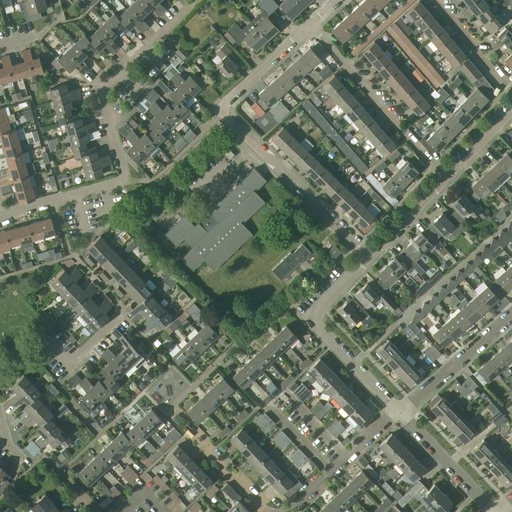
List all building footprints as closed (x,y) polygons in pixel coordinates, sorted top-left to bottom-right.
[(34,0),(26,3),(29,14),(26,15),(28,22),(26,22),(26,23),(42,18),(40,11),(47,9),(44,0),(34,0)] [(150,0),(136,0),(135,1),(147,14),(152,9),(159,17),(163,14),(150,0)] [(150,0),(163,14),(166,10),(159,2),(160,0),(150,0)] [(268,16),(274,11),(263,0),(260,0),(257,3),(268,16)] [(263,0),(274,11),(279,6),(273,0),(263,0)] [(303,7),(296,0),(284,0),(280,4),(292,17),(303,7)] [(369,0),(363,0),(358,5),(369,18),(378,9),(369,0)] [(385,0),(369,0),(378,9),(387,1),(385,0)] [(475,0),(469,6),(477,15),(488,5),(484,0),(475,0)] [(145,30),(148,27),(149,27),(141,19),(147,14),(135,1),(126,9),(145,30)] [(407,12),(415,21),(428,10),(420,1),(407,12)] [(399,15),(408,7),(404,3),(395,11),(399,15)] [(358,5),(349,13),(360,26),(369,18),(358,5)] [(477,15),(484,24),(496,13),(488,5),(477,15)] [(126,9),(118,18),(129,30),(134,25),(142,33),(145,30),(126,9)] [(435,19),(428,10),(415,21),(423,30),(435,19)] [(262,11),(251,21),(267,39),(278,29),(262,11)] [(390,23),(399,15),(395,11),(386,19),(390,23)] [(349,13),(340,21),(351,34),(360,26),(349,13)] [(504,23),(496,13),(484,24),(492,33),(504,23)] [(125,33),(129,30),(118,18),(114,14),(105,22),(114,32),(119,27),(125,33)] [(390,23),(386,19),(378,27),(381,31),(390,23)] [(443,29),(435,19),(423,30),(431,39),(443,29)] [(242,40),(245,37),(256,50),(267,39),(251,21),(242,29),(236,23),(227,31),(236,41),(240,38),(242,40)] [(351,34),(340,21),(331,30),(342,42),(351,34)] [(105,22),(96,30),(115,51),(119,48),(111,39),(117,34),(114,32),(105,22)] [(387,29),(391,34),(399,28),(395,23),(387,29)] [(372,39),(381,31),(378,27),(369,35),(372,39)] [(391,34),(396,39),(404,33),(399,28),(391,34)] [(451,38),(443,29),(431,39),(438,48),(451,38)] [(88,38),(99,51),(104,46),(112,54),(115,51),(96,30),(88,38)] [(408,37),(404,33),(396,39),(400,44),(408,37)] [(500,38),(504,42),(509,37),(505,34),(500,38)] [(84,35),(76,43),(85,53),(90,48),(95,54),(99,51),(88,38),(84,35)] [(363,47),(372,39),(369,35),(360,43),(363,47)] [(404,49),(411,42),(408,37),(400,44),(404,49)] [(459,47),(451,38),(438,48),(446,58),(459,47)] [(504,42),(500,38),(495,44),(498,48),(504,42)] [(362,52),(371,62),(383,51),(374,42),(362,52)] [(415,46),(411,42),(404,49),(408,53),(415,46)] [(87,55),(85,53),(76,43),(59,58),(58,56),(56,58),(51,63),(58,70),(63,66),(69,72),(75,67),(82,75),(89,69),(82,61),(87,55)] [(215,52),(222,59),(216,64),(228,76),(238,67),(234,63),(239,58),(225,43),(215,52)] [(355,55),(363,47),(360,43),(351,51),(355,55)] [(189,54),(181,46),(176,52),(183,59),(189,54)] [(415,46),(408,53),(411,58),(419,51),(415,46)] [(312,67),(321,59),(310,47),(301,56),(312,67)] [(467,56),(459,47),(446,58),(454,67),(467,56)] [(0,83),(43,71),(39,58),(32,60),(29,50),(27,51),(28,56),(26,56),(25,52),(21,52),(24,62),(12,66),(9,56),(6,57),(7,62),(5,63),(4,58),(0,59),(3,69),(0,69),(0,83)] [(371,62),(379,71),(391,60),(383,51),(371,62)] [(423,55),(419,51),(411,58),(415,62),(423,55)] [(427,60),(423,55),(415,62),(419,67),(427,60)] [(303,75),(312,67),(301,56),(293,63),(303,75)] [(182,60),(179,57),(171,64),(174,67),(182,60)] [(477,87),(487,96),(494,89),(468,58),(459,66),(477,88),(477,87)] [(379,71),(386,80),(398,69),(391,60),(379,71)] [(431,65),(427,60),(419,67),(423,71),(431,65)] [(295,83),(303,75),(293,63),(284,71),(295,83)] [(327,65),(318,73),(324,80),(333,72),(327,65)] [(431,65),(423,71),(427,76),(435,69),(431,65)] [(386,80),(394,89),(406,78),(398,69),(386,80)] [(438,73),(435,69),(427,76),(430,80),(438,73)] [(286,91),(295,83),(284,71),(276,79),(286,91)] [(184,80),(179,75),(177,72),(173,75),(192,96),(201,87),(190,75),(184,80)] [(430,80),(434,84),(441,77),(438,73),(430,80)] [(177,87),(172,92),(183,104),(184,103),(188,107),(196,100),(192,96),(173,75),(170,79),(177,87)] [(322,86),(330,95),(342,84),(334,75),(322,86)] [(445,81),(441,77),(434,84),(437,87),(445,81)] [(457,77),(453,81),(458,85),(462,81),(457,77)] [(414,87),(406,78),(394,89),(402,98),(414,87)] [(278,99),(286,91),(276,79),(267,87),(278,99)] [(170,89),(162,81),(158,84),(166,93),(170,89)] [(453,81),(448,86),(453,91),(458,85),(453,81)] [(53,101),(80,93),(79,88),(67,92),(65,84),(50,89),(53,101)] [(350,93),(342,84),(330,95),(338,103),(350,93)] [(269,107),(278,99),(267,87),(258,95),(269,107)] [(402,98),(410,107),(422,96),(414,87),(402,98)] [(441,103),(445,99),(449,95),(442,87),(437,92),(440,95),(436,98),(441,103)] [(480,108),(489,99),(487,96),(477,87),(477,88),(469,96),(480,108)] [(151,91),(150,91),(150,92),(157,99),(160,96),(153,89),(151,91)] [(188,107),(184,103),(183,104),(172,92),(169,95),(174,101),(169,106),(179,116),(188,107)] [(82,98),(80,93),(53,101),(56,112),(69,108),(69,109),(72,108),(70,101),(82,98)] [(357,102),(350,93),(338,103),(345,112),(357,102)] [(430,105),(422,96),(410,107),(418,116),(430,105)] [(469,96),(460,105),(472,116),(480,108),(469,96)] [(151,105),(144,97),(140,100),(147,108),(151,105)] [(274,116),(271,118),(276,123),(290,110),(278,98),(267,109),(274,116)] [(436,98),(431,104),(436,108),(441,103),(436,98)] [(306,109),(312,104),(308,100),(302,105),(306,109)] [(155,101),(151,105),(174,128),(183,120),(179,116),(169,106),(167,103),(162,109),(155,101)] [(258,117),(264,113),(255,101),(250,105),(258,117)] [(365,110),(357,102),(345,112),(353,121),(365,110)] [(306,109),(309,113),(315,108),(312,104),(306,109)] [(161,132),(165,136),(174,128),(151,105),(147,108),(154,115),(149,120),(161,133),(161,132)] [(463,125),(472,116),(460,105),(452,114),(463,125)] [(0,122),(14,118),(13,115),(6,117),(4,108),(0,109),(0,122)] [(69,108),(56,112),(60,124),(65,123),(65,122),(81,117),(80,113),(71,116),(69,109),(69,108)] [(315,108),(309,113),(313,117),(319,112),(315,108)] [(372,119),(365,110),(353,121),(361,129),(372,119)] [(313,117),(317,122),(323,116),(319,112),(313,117)] [(425,112),(421,116),(425,121),(430,117),(425,112)] [(452,114),(444,122),(455,134),(463,125),(452,114)] [(323,116),(317,122),(321,126),(327,121),(323,116)] [(420,125),(425,121),(421,116),(416,121),(420,125)] [(83,125),(81,117),(65,122),(65,123),(68,134),(95,126),(94,121),(83,125)] [(15,122),(14,118),(0,122),(0,134),(11,132),(11,131),(8,124),(15,122)] [(380,128),(372,119),(361,129),(368,138),(380,128)] [(135,128),(138,125),(133,120),(130,123),(135,128)] [(161,133),(149,120),(146,124),(151,130),(146,134),(146,135),(156,145),(165,136),(161,132),(161,133)] [(330,125),(327,121),(321,126),(324,130),(330,125)] [(433,128),(436,130),(447,142),(455,134),(444,122),(441,125),(438,123),(433,128)] [(330,125),(324,130),(328,135),(334,129),(330,125)] [(97,131),(95,126),(68,134),(71,145),(88,140),(86,134),(97,131)] [(279,145),(290,134),(282,127),(271,138),(279,145)] [(388,136),(380,128),(368,138),(376,147),(388,136)] [(328,135),(332,139),(338,134),(334,129),(328,135)] [(0,134),(0,139),(2,146),(18,142),(15,130),(11,131),(11,132),(0,134)] [(139,138),(132,130),(128,133),(147,153),(152,158),(160,150),(156,145),(146,135),(146,134),(145,132),(139,138)] [(427,140),(436,149),(438,151),(447,142),(436,130),(427,140)] [(152,158),(147,153),(128,133),(125,136),(132,144),(127,149),(138,162),(140,163),(144,164),(146,163),(152,158)] [(279,145),(287,153),(298,142),(290,134),(279,145)] [(338,134),(332,139),(336,143),(342,138),(338,134)] [(396,145),(388,136),(376,147),(384,156),(396,145)] [(336,143),(339,148),(346,142),(342,138),(336,143)] [(88,141),(88,140),(71,145),(75,157),(81,155),(96,150),(95,146),(87,148),(85,142),(88,141)] [(22,153),(18,142),(2,146),(5,158),(22,153)] [(296,162),(307,151),(298,142),(287,153),(296,162)] [(349,147),(346,142),(339,148),(343,152),(349,147)] [(225,144),(220,149),(223,153),(228,148),(225,144)] [(353,151),(349,147),(343,152),(347,157),(353,151)] [(400,154),(396,149),(387,158),(391,162),(400,154)] [(81,155),(84,166),(110,159),(109,154),(98,157),(96,150),(81,155)] [(296,162),(305,171),(316,159),(307,151),(296,162)] [(353,151),(347,157),(351,161),(357,156),(353,151)] [(510,172),(511,170),(511,156),(508,152),(499,160),(510,172)] [(25,165),(22,153),(5,158),(9,169),(25,165)] [(351,161),(355,165),(361,160),(357,156),(351,161)] [(112,164),(110,159),(84,166),(87,178),(103,174),(101,167),(112,164)] [(324,167),(316,159),(305,171),(313,179),(324,167)] [(365,164),(361,160),(355,165),(358,170),(365,164)] [(410,179),(418,171),(407,160),(399,168),(410,179)] [(510,172),(499,160),(490,169),(501,181),(510,172)] [(383,170),(387,166),(383,161),(379,165),(383,170)] [(368,168),(365,164),(358,170),(362,174),(368,168)] [(28,176),(25,165),(9,169),(12,181),(28,176)] [(378,174),(383,170),(379,165),(374,169),(378,174)] [(313,179),(321,187),(332,175),(324,167),(313,179)] [(184,239),(192,248),(181,258),(193,271),(204,260),(214,270),(253,234),(243,223),(265,202),(255,192),(266,181),(254,168),(209,212),(198,222),(194,226),(184,215),(164,233),(176,246),(184,239)] [(399,168),(391,177),(402,188),(410,179),(399,168)] [(490,169),(481,177),(492,189),(501,181),(490,169)] [(394,196),(402,188),(391,177),(387,180),(385,183),(382,179),(379,182),(370,172),(365,177),(385,198),(390,192),(394,196)] [(332,175),(321,187),(329,194),(340,183),(332,175)] [(32,187),(28,176),(12,181),(15,192),(32,187)] [(492,189),(481,177),(472,185),(483,197),(492,189)] [(329,194),(337,202),(348,190),(340,183),(329,194)] [(35,199),(32,187),(15,192),(19,204),(35,199)] [(346,210),(357,199),(348,190),(337,202),(346,210)] [(369,195),(374,199),(378,195),(373,191),(369,195)] [(477,213),(480,216),(482,219),(487,214),(483,209),(482,209),(477,203),(474,206),(463,194),(452,204),(463,215),(469,210),(474,216),(477,213)] [(374,199),(378,203),(382,199),(378,195),(374,199)] [(346,210),(355,219),(357,216),(366,207),(357,199),(346,210)] [(503,212),(504,212),(511,209),(511,203),(511,204),(510,200),(502,208),(503,212)] [(366,207),(357,216),(355,219),(364,227),(374,215),(366,207)] [(503,212),(502,208),(491,218),(497,225),(506,217),(504,212),(503,212)] [(444,235),(453,227),(453,226),(460,232),(464,228),(461,225),(462,224),(452,213),(448,217),(443,212),(433,222),(444,235)] [(50,217),(39,221),(43,237),(55,233),(50,217)] [(145,220),(140,225),(150,236),(155,230),(145,220)] [(39,221),(27,224),(32,240),(43,237),(39,221)] [(21,243),(32,240),(27,224),(16,228),(21,243)] [(16,228),(4,231),(9,247),(21,243),(16,228)] [(9,250),(9,247),(4,231),(0,232),(0,260),(1,260),(4,259),(2,252),(9,250)] [(503,248),(511,240),(509,236),(510,235),(506,233),(507,232),(501,231),(498,240),(497,242),(501,244),(500,245),(503,248)] [(424,252),(433,244),(437,240),(429,232),(425,236),(422,232),(413,240),(424,252)] [(87,248),(94,256),(108,244),(100,236),(87,248)] [(491,253),(495,257),(499,253),(495,249),(499,245),(502,248),(503,248),(500,245),(501,244),(497,242),(498,240),(493,239),(489,248),(489,250),(493,251),(491,253)] [(333,243),(330,240),(321,248),(325,252),(333,243)] [(403,256),(415,268),(414,269),(420,276),(425,271),(415,261),(424,252),(413,240),(404,249),(408,252),(403,256)] [(115,252),(108,244),(94,256),(102,264),(115,252)] [(303,244),(292,254),(290,252),(272,271),(282,281),(311,252),(303,244)] [(333,260),(342,251),(335,244),(326,253),(333,260)] [(484,247),(481,257),(480,258),(484,260),(487,257),(491,262),(495,257),(491,253),(493,251),(489,250),(489,248),(484,247)] [(122,260),(115,252),(102,264),(109,272),(122,260)] [(475,268),(484,260),(480,258),(481,257),(476,255),(472,265),(472,266),(475,268)] [(396,257),(387,265),(398,277),(405,270),(409,274),(414,269),(415,268),(403,256),(399,261),(396,257)] [(96,262),(92,258),(87,263),(91,266),(96,262)] [(130,267),(122,260),(109,272),(117,280),(130,267)] [(467,263),(463,273),(463,274),(467,275),(475,268),(472,266),(472,265),(467,263)] [(378,273),(382,277),(377,282),(384,290),(389,285),(398,277),(387,265),(378,273)] [(477,266),(475,268),(474,269),(480,275),(483,272),(477,266)] [(50,283),(58,291),(79,271),(75,267),(68,275),(63,270),(50,283)] [(137,275),(130,267),(117,280),(124,288),(137,275)] [(426,281),(431,286),(444,274),(439,269),(426,281)] [(511,285),(511,276),(505,269),(496,277),(507,290),(511,285)] [(58,291),(66,298),(79,286),(75,281),(82,275),(79,271),(58,291)] [(458,271),(455,281),(454,282),(458,284),(467,275),(463,274),(463,273),(458,271)] [(145,283),(137,275),(124,288),(132,295),(145,283)] [(449,292),(458,284),(454,282),(455,281),(450,279),(446,289),(446,290),(449,292)] [(413,293),(417,298),(431,286),(426,281),(413,293)] [(66,298),(73,306),(93,287),(90,283),(83,290),(79,286),(66,298)] [(153,291),(145,283),(132,295),(139,303),(149,294),(150,294),(153,291)] [(392,311),(397,306),(384,292),(380,296),(379,295),(368,283),(356,295),(368,308),(373,304),(375,306),(382,301),(392,312),(392,311)] [(487,285),(477,294),(488,306),(498,298),(487,285)] [(114,291),(117,294),(122,290),(119,286),(114,291)] [(73,306),(80,314),(94,301),(90,297),(97,291),(93,287),(73,306)] [(441,287),(438,297),(437,298),(441,299),(449,292),(446,290),(446,289),(441,287)] [(139,303),(135,307),(130,312),(129,313),(132,316),(139,310),(143,314),(157,302),(150,294),(149,294),(139,303)] [(488,306),(477,294),(469,301),(480,314),(488,306)] [(432,308),(441,299),(437,298),(438,297),(432,295),(429,305),(429,306),(432,308)] [(77,318),(84,326),(109,302),(105,299),(98,306),(94,301),(80,314),(81,314),(77,318)] [(480,314),(469,301),(460,309),(471,322),(480,314)] [(96,330),(109,317),(105,313),(112,306),(109,302),(84,326),(92,334),(96,330)] [(141,325),(144,329),(164,309),(157,302),(143,314),(148,319),(141,325)] [(348,302),(347,303),(338,311),(352,326),(359,319),(366,326),(374,319),(361,305),(355,310),(348,302)] [(402,302),(397,306),(403,312),(406,308),(407,307),(402,302)] [(424,303),(420,313),(420,314),(424,316),(432,308),(429,306),(429,305),(424,303)] [(130,312),(135,307),(131,304),(127,309),(130,312)] [(397,306),(392,311),(393,312),(390,315),(394,319),(397,316),(403,312),(397,306)] [(172,317),(164,309),(144,329),(147,332),(154,325),(159,330),(172,317)] [(471,322),(460,309),(451,317),(461,330),(471,322)] [(186,318),(190,314),(186,310),(182,314),(186,318)] [(424,316),(420,314),(420,313),(415,311),(412,320),(415,324),(424,316)] [(182,322),(186,318),(182,314),(178,318),(182,322)] [(53,319),(49,315),(44,320),(51,327),(57,322),(53,319)] [(451,317),(442,325),(453,338),(461,330),(451,317)] [(412,321),(408,325),(416,334),(420,330),(412,321)] [(177,326),(173,322),(164,331),(168,335),(177,326)] [(207,323),(198,331),(210,343),(219,335),(207,323)] [(411,338),(416,334),(408,325),(403,329),(411,338)] [(453,338),(442,325),(432,333),(443,346),(453,338)] [(288,345),(297,337),(286,326),(277,334),(288,345)] [(132,363),(141,355),(122,334),(122,335),(115,328),(111,332),(118,339),(119,339),(126,346),(121,351),(132,363)] [(164,339),(168,335),(164,331),(160,334),(164,339)] [(198,331),(189,340),(201,352),(210,343),(198,331)] [(279,354),(288,345),(277,334),(268,343),(279,354)] [(189,340),(181,348),(192,360),(201,352),(189,340)] [(377,351),(385,360),(397,349),(389,340),(377,351)] [(270,362),(279,354),(268,343),(259,351),(270,362)] [(433,345),(429,349),(437,358),(441,354),(433,345)] [(506,365),(511,359),(511,352),(505,345),(496,353),(506,365)] [(108,348),(105,351),(124,372),(132,363),(121,351),(116,356),(108,348)] [(192,360),(181,348),(171,357),(183,369),(192,360)] [(385,360),(394,369),(405,357),(397,349),(385,360)] [(437,358),(429,349),(424,353),(424,352),(417,358),(419,361),(426,355),(432,362),(437,358)] [(109,363),(104,367),(115,380),(124,372),(105,351),(101,355),(109,363)] [(261,371),(270,362),(259,351),(251,359),(261,371)] [(497,373),(506,365),(496,353),(487,361),(497,373)] [(308,357),(303,362),(307,366),(312,362),(308,357)] [(394,369),(402,377),(414,366),(405,357),(394,369)] [(307,370),(316,379),(328,367),(319,358),(307,370)] [(252,379),(261,371),(251,359),(242,368),(252,379)] [(488,381),(497,373),(487,361),(477,370),(488,381)] [(303,362),(298,366),(302,370),(307,366),(303,362)] [(422,375),(414,366),(402,377),(410,386),(422,375)] [(115,380),(104,367),(100,371),(106,377),(101,382),(110,392),(119,384),(115,380)] [(316,379),(324,388),(337,376),(328,367),(316,379)] [(243,388),(252,379),(242,368),(233,376),(243,388)] [(82,380),(75,373),(70,378),(77,385),(79,384),(87,392),(81,397),(80,396),(76,401),(93,418),(106,405),(101,400),(82,380)] [(290,374),(285,379),(289,383),(294,378),(290,374)] [(8,400),(12,403),(32,384),(23,375),(11,387),(16,392),(8,400)] [(331,395),(333,397),(345,385),(337,376),(324,388),(320,391),(321,393),(330,395),(331,395)] [(86,377),(82,380),(101,400),(110,392),(101,382),(99,380),(94,385),(86,377)] [(224,397),(233,388),(223,377),(213,386),(224,397)] [(473,390),(478,386),(470,377),(465,381),(473,390)] [(289,383),(285,379),(281,383),(285,387),(289,383)] [(468,394),(473,390),(465,381),(461,384),(468,394)] [(277,395),(277,394),(280,391),(272,382),(266,387),(275,396),(277,395)] [(54,395),(58,391),(50,383),(46,386),(54,395)] [(293,392),(297,397),(307,388),(302,383),(293,392)] [(32,384),(12,403),(15,407),(23,399),(28,404),(36,396),(40,393),(32,384)] [(464,397),(468,394),(461,384),(456,388),(464,397)] [(333,397),(341,406),(354,394),(345,385),(333,397)] [(215,406),(224,397),(213,386),(204,394),(215,406)] [(307,388),(297,397),(302,402),(311,393),(307,388)] [(206,414),(215,406),(204,394),(196,403),(206,414)] [(341,406),(350,414),(362,403),(354,394),(341,406)] [(430,407),(439,416),(451,405),(451,404),(442,396),(441,397),(438,394),(429,402),(432,406),(430,407)] [(267,404),(272,400),(268,395),(263,400),(267,404)] [(21,421),(24,424),(45,405),(36,396),(28,404),(24,408),(29,413),(21,421)] [(309,410),(314,415),(323,406),(319,401),(309,410)] [(459,413),(459,414),(463,410),(455,401),(451,404),(451,405),(439,416),(447,425),(459,413)] [(56,410),(61,415),(68,408),(63,403),(56,410)] [(197,423),(206,414),(196,403),(186,411),(197,423)] [(350,414),(358,423),(356,425),(361,429),(370,421),(366,416),(371,412),(362,403),(350,414)] [(35,420),(40,425),(49,417),(53,414),(45,405),(24,424),(27,428),(35,420)] [(328,410),(323,406),(314,415),(319,419),(328,410)] [(151,409),(142,417),(153,429),(162,420),(151,409)] [(245,409),(240,413),(244,418),(249,413),(245,409)] [(499,410),(489,418),(493,423),(503,414),(499,410)] [(244,418),(240,413),(235,418),(239,422),(244,418)] [(256,422),(261,427),(270,418),(265,413),(256,422)] [(447,425),(455,433),(468,422),(459,414),(459,413),(447,425)] [(493,423),(497,427),(507,419),(503,414),(493,423)] [(40,425),(36,429),(41,434),(34,442),(37,446),(58,426),(49,417),(40,425)] [(142,417),(133,426),(144,437),(153,429),(142,417)] [(275,423),(270,418),(261,427),(265,432),(275,423)] [(326,427),(331,432),(340,423),(336,418),(326,427)] [(475,430),(468,422),(455,433),(463,442),(475,430)] [(345,428),(340,423),(331,432),(336,437),(345,428)] [(53,447),(59,441),(65,447),(72,441),(66,434),(58,426),(37,446),(40,449),(48,441),(53,447)] [(144,437),(133,426),(124,434),(132,443),(135,446),(144,437)] [(227,426),(222,430),(226,435),(231,430),(227,426)] [(230,439),(238,448),(250,437),(241,428),(230,439)] [(226,435),(222,430),(217,435),(221,439),(226,435)] [(124,451),(132,443),(124,434),(122,431),(113,440),(124,451)] [(273,440),(277,445),(287,436),(282,431),(273,440)] [(379,445),(387,454),(400,442),(391,433),(379,445)] [(287,436),(277,445),(282,449),(291,441),(287,436)] [(258,446),(250,437),(238,448),(247,457),(258,446)] [(169,438),(165,442),(169,446),(173,442),(169,438)] [(471,450),(480,459),(492,448),(483,439),(471,450)] [(113,440),(104,448),(115,460),(124,451),(113,440)] [(160,455),(169,446),(165,442),(156,450),(160,455)] [(408,451),(400,442),(387,454),(396,463),(408,451)] [(166,456),(174,465),(186,454),(178,445),(166,456)] [(247,457),(255,466),(267,455),(258,446),(247,457)] [(104,448),(95,457),(106,468),(115,460),(104,448)] [(289,457),(294,462),(304,453),(299,448),(289,457)] [(480,459),(489,468),(501,457),(492,448),(480,459)] [(417,460),(408,451),(396,463),(404,471),(417,460)] [(48,457),(55,466),(60,460),(53,453),(48,457)] [(304,453),(294,462),(299,467),(308,458),(304,453)] [(145,456),(144,457),(150,464),(156,459),(151,454),(147,458),(145,456)] [(195,463),(186,454),(174,465),(183,474),(195,463)] [(275,464),(267,455),(255,466),(264,475),(275,464)] [(95,457),(86,465),(97,477),(106,468),(95,457)] [(150,464),(144,457),(140,460),(147,467),(150,464)] [(509,466),(501,457),(489,468),(497,477),(509,466)] [(425,469),(417,460),(404,471),(413,481),(425,469)] [(138,474),(142,471),(133,461),(129,465),(138,474)] [(203,472),(195,463),(183,474),(191,483),(203,472)] [(264,475),(272,484),(284,473),(275,464),(264,475)] [(364,468),(368,472),(372,468),(368,464),(364,468)] [(97,477),(86,465),(77,474),(88,485),(97,477)] [(128,465),(124,470),(134,480),(138,476),(128,465)] [(505,486),(507,484),(510,488),(511,486),(511,468),(509,466),(497,477),(505,486)] [(372,468),(368,472),(373,477),(377,473),(372,468)] [(281,493),(281,492),(288,499),(303,485),(287,469),(284,473),(272,484),(281,493)] [(130,484),(134,480),(124,470),(120,474),(130,484)] [(363,490),(372,482),(361,471),(352,479),(363,490)] [(212,481),(203,472),(191,483),(200,492),(212,481)] [(152,479),(156,483),(161,478),(157,474),(152,479)] [(161,478),(156,483),(160,487),(165,483),(168,479),(164,475),(161,478)] [(354,499),(363,490),(352,479),(344,488),(354,499)] [(381,485),(385,490),(389,485),(385,481),(381,485)] [(222,489),(235,503),(229,509),(232,511),(248,511),(249,511),(239,500),(241,498),(227,483),(222,489)] [(428,490),(424,485),(417,492),(422,497),(423,497),(431,505),(443,493),(434,484),(428,490)] [(215,485),(210,489),(214,493),(219,489),(215,485)] [(389,485),(385,490),(390,495),(394,490),(389,485)] [(112,492),(108,488),(104,492),(108,496),(112,492)] [(112,492),(116,497),(120,493),(116,488),(112,492)] [(345,507),(354,499),(344,488),(335,496),(345,507)] [(210,497),(214,493),(210,489),(206,493),(210,497)] [(394,490),(390,495),(397,501),(402,496),(396,489),(394,490)] [(112,492),(108,496),(112,501),(116,497),(112,492)] [(169,496),(173,500),(177,496),(174,492),(169,496)] [(397,501),(402,506),(412,496),(408,492),(397,501)] [(431,505),(437,511),(449,511),(446,508),(452,502),(443,493),(431,505)] [(68,511),(64,508),(60,511),(44,495),(31,507),(35,511),(68,511)] [(173,500),(179,506),(182,502),(181,501),(182,500),(177,496),(173,500)] [(333,511),(340,511),(345,507),(335,496),(326,504),(333,511)] [(99,505),(103,510),(109,504),(105,499),(99,505)] [(402,506),(397,501),(391,507),(396,511),(406,511),(407,511),(402,507),(402,506)] [(197,502),(193,506),(197,510),(201,506),(197,502)] [(383,502),(378,507),(383,511),(387,506),(383,502)]
